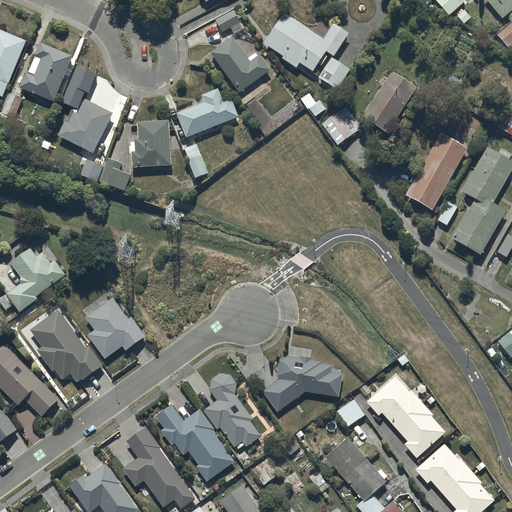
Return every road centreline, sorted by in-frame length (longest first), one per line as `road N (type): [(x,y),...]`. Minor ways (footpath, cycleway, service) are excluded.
road 1 (residential): [(249,314),(217,328),(0,485)]
road 2 (residential): [(115,27),(156,34),(165,59),(155,73),(140,73),(118,53)]
